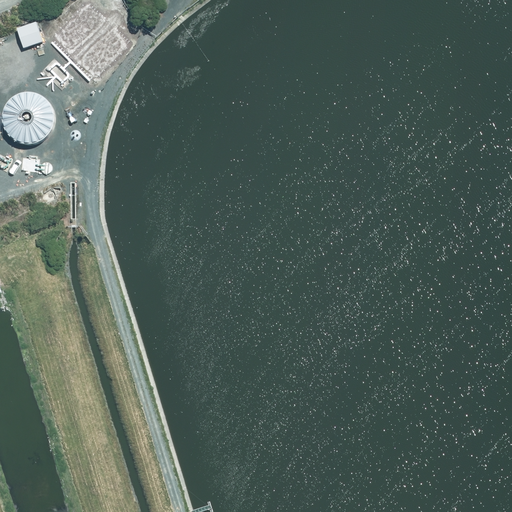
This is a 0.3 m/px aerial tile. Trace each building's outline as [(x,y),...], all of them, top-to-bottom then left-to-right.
[(49,0),(33,0),(36,10),(51,5),(49,0)] [(149,8),(134,13),(139,31),(155,26),(149,8)] [(45,45),(38,25),(19,31),(26,51),(45,45)] [(26,147),(31,148),(36,147),(39,146),(44,144),(47,141),(50,138),(53,134),(55,130),(56,125),(56,121),(56,116),(54,112),(52,108),(50,104),(46,101),(43,98),(38,96),(34,95),(29,95),(25,95),(20,97),(16,99),(12,102),(9,105),(7,109),(5,113),(4,117),(4,122),(4,126),(5,131),(7,135),(10,139),(13,142),(17,144),(21,146),(26,147)] [(84,156),(73,156),(73,174),(83,174),(84,156)] [(40,159),(23,157),(21,170),(39,172),(40,159)]
